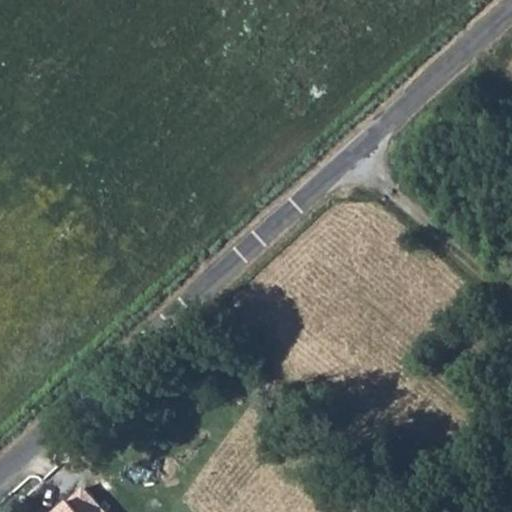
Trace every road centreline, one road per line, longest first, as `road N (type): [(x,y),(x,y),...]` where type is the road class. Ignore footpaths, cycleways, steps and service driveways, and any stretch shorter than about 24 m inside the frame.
road 1 (unclassified): [(511,11),(0,469)]
road 2 (track): [(511,304),(354,154)]
